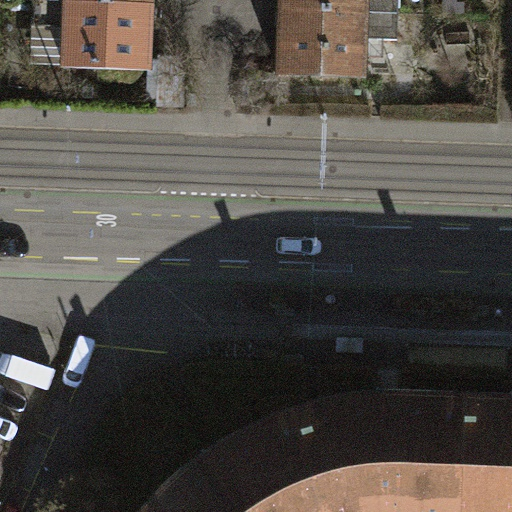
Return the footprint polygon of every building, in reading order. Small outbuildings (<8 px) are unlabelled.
[(143,5),(57,1),(26,0),(25,27),(56,28),(55,65),(141,68),(143,5)] [(272,0),(272,10),(357,13),(390,14),(390,0),(272,0)] [(357,13),(272,10),(270,73),(356,76),(357,38),(389,40),(390,14),(357,13)] [(458,511),(464,401),(403,399),(375,399),(349,402),(326,406),(304,411),(294,413),(323,511),(458,511)] [(511,511),(511,403),(464,401),(458,511),(511,511)] [(323,511),(294,413),(267,422),(249,431),(226,443),(204,457),(198,461),(177,477),(157,496),(141,511),(323,511)]
